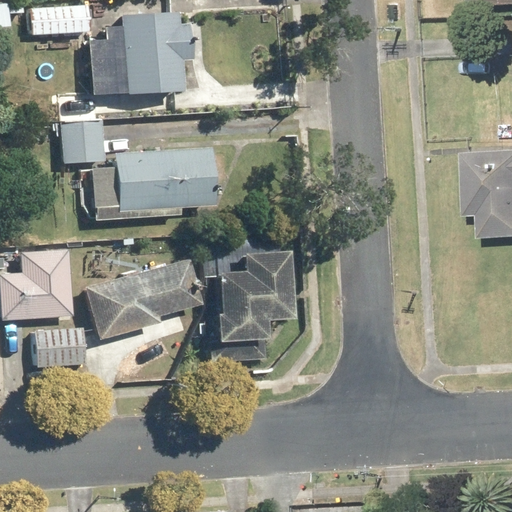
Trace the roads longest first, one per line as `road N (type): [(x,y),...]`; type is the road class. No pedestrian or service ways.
road 1 (residential): [(349,0),(375,432)]
road 2 (residential): [(271,439),(0,456)]
road 3 (residential): [(511,424),(375,432)]
